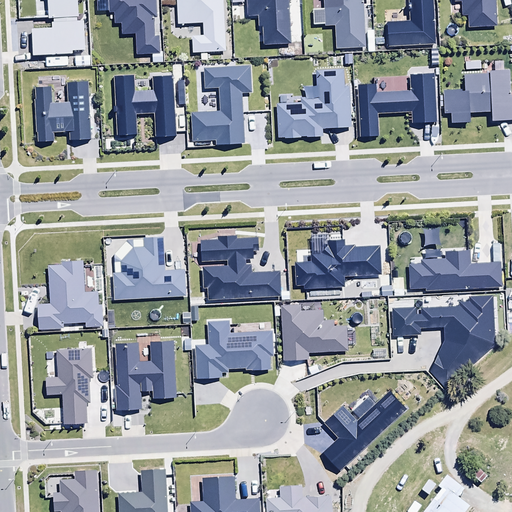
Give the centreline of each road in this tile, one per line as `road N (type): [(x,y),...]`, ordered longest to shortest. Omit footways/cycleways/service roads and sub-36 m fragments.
road 1 (residential): [(0,190),(511,163)]
road 2 (residential): [(511,181),(0,208)]
road 3 (residential): [(0,452),(216,441),(245,433),(261,417)]
